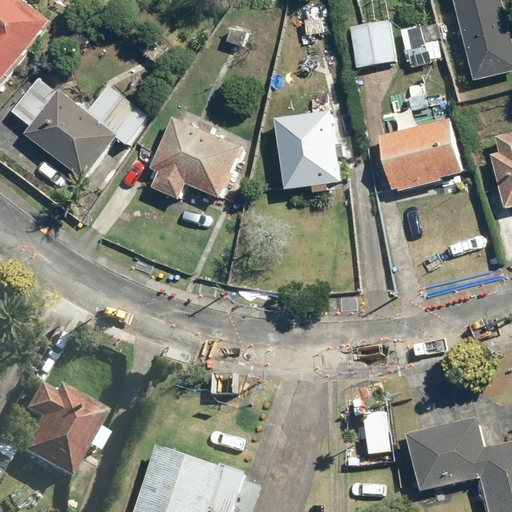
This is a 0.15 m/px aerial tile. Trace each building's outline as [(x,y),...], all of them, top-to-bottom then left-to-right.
[(0,0),(0,89),(6,94),(60,19),(34,0),(0,0)] [(511,38),(502,0),(454,0),(475,82),(511,73),(511,38)] [(395,19),(358,27),(367,67),(405,58),(395,19)] [(67,89),(32,134),(96,182),(128,135),(67,89)] [(342,110),(285,119),(295,191),(353,183),(342,110)] [(190,199),(196,184),(233,199),(255,144),(182,115),(160,169),(168,173),(162,188),(190,199)] [(451,118),(377,135),(390,192),(464,175),(451,118)] [(500,154),(491,156),(506,210),(511,208),(511,130),(496,135),(500,154)] [(63,384),(59,391),(42,382),(27,410),(41,418),(23,449),(73,477),(110,410),(63,384)] [(0,419),(16,399),(0,385),(0,419)] [(432,488),(488,475),(495,511),(511,511),(511,443),(499,446),(492,415),(419,431),(432,488)] [(0,481),(20,441),(6,434),(0,446),(0,481)] [(209,511),(228,462),(159,440),(135,511),(209,511)]
